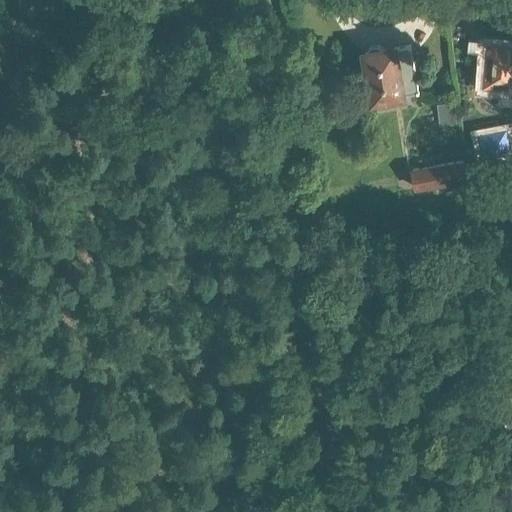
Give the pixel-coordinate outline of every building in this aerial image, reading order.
[(64,0),(19,0),(18,13),(63,16),(64,0)] [(508,43),(507,44),(490,43),(487,83),(488,83),(487,96),(511,97),(511,40),(511,41),(510,42),(509,42),(508,43)] [(374,98),(374,100),(405,95),(418,92),(418,93),(420,93),(411,44),(409,45),(410,45),(397,47),(396,47),(385,49),(380,43),(371,45),(368,52),(366,52),(370,78),(358,81),(361,100),(374,98)] [(485,157),(511,153),(507,131),(481,136),(485,157)] [(464,161),(414,169),(417,189),(467,181),(464,161)]
